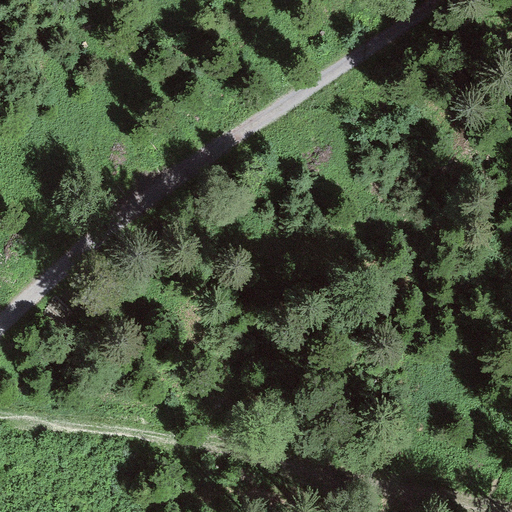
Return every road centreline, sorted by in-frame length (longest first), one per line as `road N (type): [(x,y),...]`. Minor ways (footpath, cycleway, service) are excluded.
road 1 (track): [(447,0),(133,214),(0,332)]
road 2 (track): [(490,511),(314,495),(0,412)]
